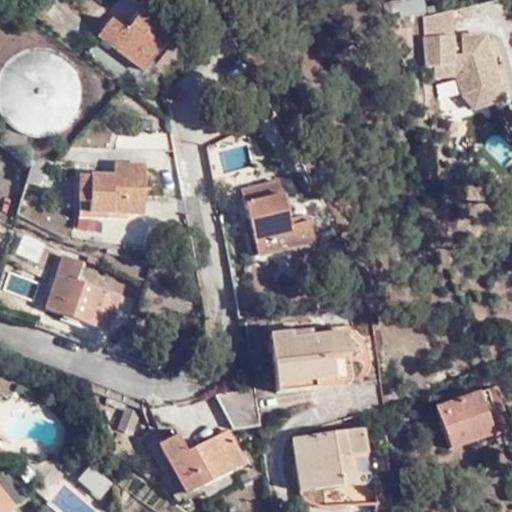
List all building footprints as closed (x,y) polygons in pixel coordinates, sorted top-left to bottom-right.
[(428,9),(425,0),(390,0),(391,2),(387,3),(390,18),(428,9)] [(112,20),(101,36),(144,68),(177,28),(145,4),(126,28),(112,20)] [(455,15),(427,21),(431,75),(443,74),(442,56),(455,55),(455,15)] [(23,155),(34,138),(38,138),(41,138),(45,139),(49,138),(53,137),(57,136),(61,135),(65,133),(68,131),(72,128),(75,126),(77,123),(80,120),(82,117),(84,113),(86,110),(87,106),(88,103),(89,99),(89,95),(90,91),(89,87),(89,83),(88,79),(87,74),(85,71),(83,67),(81,64),(78,61),(75,58),(73,55),(70,53),(66,50),(63,49),(58,47),(54,46),(49,44),(44,44),(40,44),(35,45),(30,46),(25,47),(21,49),(17,51),(13,54),(10,58),(7,60),(4,64),(1,68),(0,70),(0,113),(3,117),(5,121),(8,124),(12,127),(15,130),(6,144),(23,155)] [(50,163),(34,163),(27,184),(43,189),(50,163)] [(89,203),(90,213),(144,210),(142,163),(113,164),(113,174),(77,177),(78,204),(89,203)] [(244,190),(259,252),(310,242),(306,221),(312,219),(294,174),(282,176),(282,182),(244,190)] [(65,256),(49,310),(111,332),(121,296),(80,282),(84,261),(65,256)] [(277,334),(280,389),(318,388),(318,382),(350,379),(347,334),(297,338),(296,332),(277,334)] [(482,385),(465,392),(481,432),(484,439),(508,430),(498,402),(490,405),(482,385)] [(236,428),(263,424),(258,387),(221,394),(236,428)] [(481,432),(465,392),(424,407),(440,447),(481,432)] [(142,411),(127,405),(118,428),(133,433),(142,411)] [(202,486),(234,470),(246,464),(228,430),(189,450),(180,434),(163,442),(190,492),(202,486)] [(357,430),(290,437),(295,489),(328,487),(331,506),(370,501),(369,472),(362,473),(357,430)] [(0,511),(6,511),(17,504),(17,500),(31,489),(6,461),(0,465),(0,511)] [(41,473),(52,485),(65,472),(54,461),(41,473)] [(240,480),(234,470),(202,486),(208,496),(240,480)]
